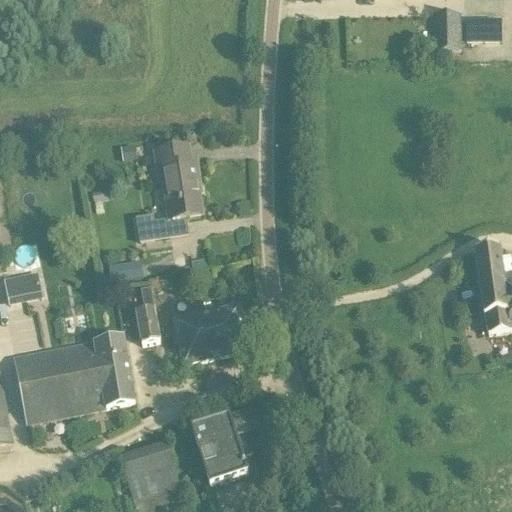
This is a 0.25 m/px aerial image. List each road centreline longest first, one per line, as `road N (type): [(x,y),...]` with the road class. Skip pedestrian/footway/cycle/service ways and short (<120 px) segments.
road 1 (unclassified): [(336,511),(296,392),(270,273),(267,92),(275,0)]
road 2 (unknown): [(291,373),(16,464),(0,379)]
road 3 (unknown): [(280,326),(511,254)]
